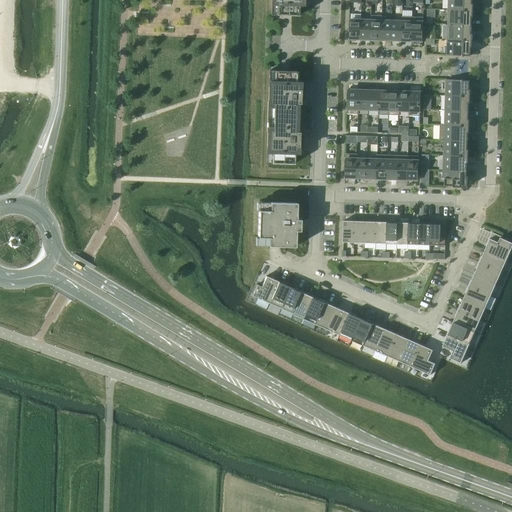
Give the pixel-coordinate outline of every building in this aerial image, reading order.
[(271,0),(271,15),(271,17),(298,18),(298,16),(298,5),(302,5),(302,1),(302,0),(271,0)] [(472,4),(472,0),(448,0),(448,10),(473,10),(473,4),(472,4)] [(473,17),(473,10),(448,10),(448,25),(471,25),(472,17),(473,17)] [(401,33),(401,40),(411,41),(412,17),(402,17),(402,21),(401,33)] [(422,41),(422,36),(423,17),(412,17),(411,41),(422,41)] [(356,40),(356,39),(360,39),(361,20),(350,20),(350,30),(349,30),(349,40),(356,40)] [(371,39),(371,20),(361,20),(360,39),(371,39)] [(381,40),(381,21),(371,20),(371,39),(381,40)] [(391,40),(392,21),(381,21),(381,40),(391,40)] [(401,40),(402,21),(392,21),(391,40),(401,40)] [(471,34),(471,25),(448,25),(447,40),(472,40),(472,34),(471,34)] [(472,47),(472,40),(447,40),(447,55),(470,56),(471,47),(472,47)] [(296,69),(269,69),(269,70),(268,101),(267,132),(266,163),(284,164),(293,164),(294,156),(294,153),(297,153),(297,149),(297,148),(299,87),(299,83),(296,83),(296,80),(296,71),(296,69)] [(469,89),(469,81),(446,80),(445,95),(470,96),(470,89),(469,89)] [(348,98),(347,114),(358,114),(359,90),(354,90),(354,89),(347,89),(347,98),(348,98)] [(368,110),(369,91),(359,90),(358,114),(359,109),(368,110)] [(379,110),(379,91),(369,91),(368,110),(379,110)] [(389,115),(389,91),(379,91),(379,110),(388,110),(388,115),(389,115)] [(399,115),(400,92),(389,91),(389,115),(399,115)] [(409,116),(410,92),(400,92),(399,115),(399,111),(409,111),(409,116)] [(420,92),(410,92),(409,116),(420,116),(420,92)] [(469,103),(470,103),(470,96),(445,95),(445,110),(468,111),(469,103)] [(469,119),(468,119),(468,111),(445,110),(444,125),(440,125),(469,126),(469,119)] [(468,133),(469,133),(469,126),(440,125),(439,140),(467,141),(468,133)] [(468,149),(467,149),(467,141),(439,140),(439,141),(444,141),(444,155),(468,156),(468,149)] [(352,178),(356,178),(357,154),(346,154),(346,169),(345,169),(344,178),(352,178)] [(357,159),(357,154),(356,178),(366,178),(367,159),(357,159)] [(387,155),(387,160),(377,159),(376,178),(386,179),(387,155)] [(397,179),(397,155),(387,155),(386,179),(397,179)] [(407,179),(408,156),(397,155),(397,179),(407,179)] [(467,163),(468,163),(468,156),(444,155),(443,170),(467,171),(467,163)] [(408,160),(408,156),(407,179),(418,180),(418,161),(408,160)] [(376,178),(377,159),(367,159),(366,178),(376,178)] [(468,176),(466,176),(467,171),(443,170),(443,179),(445,179),(444,186),(453,186),(453,187),(467,187),(468,176)] [(258,210),(257,237),(258,237),(268,238),(268,246),(270,246),(280,246),(294,247),(295,231),(299,231),(300,220),(300,219),(295,219),(296,203),(269,203),(269,211),(258,210)] [(343,221),(343,242),(354,243),(355,221),(343,221)] [(355,221),(354,243),(365,243),(365,221),(355,221)] [(365,221),(365,243),(375,243),(376,222),(365,221)] [(376,222),(375,243),(386,244),(387,222),(376,222)] [(387,222),(386,244),(397,244),(398,222),(387,222)] [(398,222),(397,244),(408,244),(408,223),(398,222)] [(408,223),(408,244),(419,245),(419,223),(408,223)] [(419,223),(419,245),(429,245),(430,223),(419,223)] [(430,223),(429,245),(445,246),(445,241),(445,236),(446,228),(441,228),(441,224),(430,223)] [(487,245),(484,251),(506,261),(511,247),(511,242),(502,238),(502,237),(491,232),(486,245),(487,245)] [(481,256),(478,262),(501,272),(506,261),(484,251),(482,256),(481,256)] [(476,269),(474,275),(496,284),(501,272),(478,262),(475,269),(476,269)] [(470,280),(468,286),(490,296),(496,284),(474,275),(471,280),(470,280)] [(256,285),(251,296),(268,304),(278,281),(272,278),(272,279),(266,276),(261,287),(256,285)] [(278,281),(268,304),(280,309),(290,287),(284,284),(285,284),(278,281)] [(466,293),(463,298),(485,308),(490,296),(468,286),(465,292),(466,293)] [(290,287),(280,309),(292,314),(302,291),(296,288),(295,289),(290,287)] [(302,291),(292,314),(304,319),(314,297),(308,295),(308,294),(302,291)] [(314,297),(304,319),(316,324),(326,302),(320,299),(319,300),(314,297)] [(460,304),(457,310),(480,320),(485,308),(463,298),(461,304),(460,304)] [(326,302),(316,324),(328,330),(337,308),(332,305),(332,304),(326,302)] [(337,308),(328,330),(340,335),(350,312),(343,309),(343,310),(337,308)] [(455,317),(453,322),(475,332),(480,320),(457,310),(454,316),(455,317)] [(350,312),(340,335),(351,340),(361,318),(356,316),(356,315),(350,312)] [(361,318),(351,340),(363,345),(373,323),(367,320),(367,321),(361,318)] [(449,327),(447,334),(469,344),(475,332),(453,322),(450,328),(449,327)] [(373,323),(363,345),(375,351),(385,329),(379,326),(380,325),(373,323)] [(385,329),(375,351),(387,356),(397,333),(391,330),(391,331),(385,329)] [(397,333),(387,356),(399,361),(409,339),(403,337),(403,336),(397,333)] [(445,340),(442,346),(453,351),(449,358),(461,363),(469,344),(447,334),(444,340),(445,340)] [(409,339),(399,361),(411,366),(421,344),(415,341),(414,342),(409,339)] [(421,344),(411,366),(430,375),(435,364),(428,360),(433,350),(427,347),(427,346),(421,344)]
